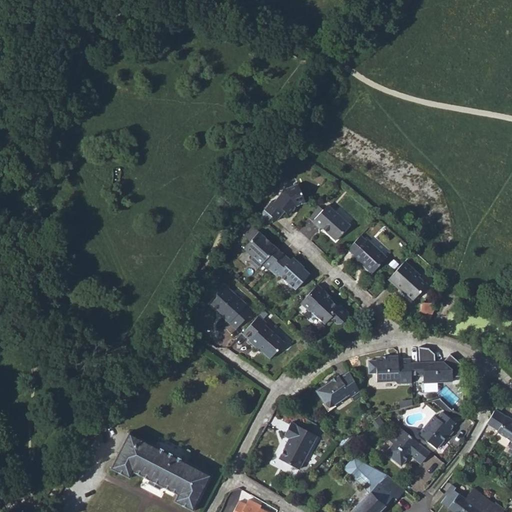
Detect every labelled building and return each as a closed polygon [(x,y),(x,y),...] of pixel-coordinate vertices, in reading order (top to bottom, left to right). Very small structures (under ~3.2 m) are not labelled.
[(271,195),(263,205),(271,213),(276,218),(284,210),(289,213),(298,204),(303,202),(297,182),(282,187),(274,198),(271,195)] [(326,204),(321,199),(316,205),(321,209),(326,204)] [(312,218),(310,220),(317,226),(319,225),(334,238),(347,223),(326,204),(321,209),(316,205),(308,214),(312,218)] [(263,205),(258,210),(266,218),(271,213),(263,205)] [(257,229),(250,223),(242,233),(248,238),(257,229)] [(252,254),(267,268),(268,267),(283,251),(257,228),(257,229),(248,238),(241,246),(251,255),(252,254)] [(364,240),(359,236),(347,248),(351,252),(350,254),(370,271),(384,256),(365,239),(364,240)] [(288,257),(283,251),(268,267),(274,273),(275,272),(293,288),(307,274),(295,263),(297,261),(290,255),(288,257)] [(426,282),(402,260),(386,279),(398,289),(400,286),(405,290),(412,296),(426,282)] [(326,290),(317,282),(298,303),(308,311),(309,309),(323,320),(328,314),(334,320),(339,320),(346,313),(346,309),(340,304),(336,303),(324,292),(326,290)] [(215,296),(211,301),(223,313),(221,314),(234,326),(250,309),(221,283),(213,293),(215,296)] [(394,292),(398,297),(405,290),(400,286),(398,289),(394,292)] [(417,313),(426,317),(430,308),(422,304),(417,313)] [(264,322),(256,316),(241,334),(248,340),(248,341),(254,347),(255,345),(261,350),(260,351),(269,359),(283,341),(262,324),(264,322)] [(436,356),(431,350),(423,348),(421,348),(421,363),(411,363),(412,379),(425,378),(426,384),(453,382),(453,376),(462,376),(461,358),(450,355),(444,363),(436,362),(436,356)] [(398,385),(412,384),(412,379),(411,363),(411,359),(398,359),(398,356),(388,357),(388,359),(377,360),(377,361),(370,361),(371,373),(377,374),(378,381),(398,381),(398,385)] [(351,398),(360,393),(350,374),(340,380),(339,378),(329,384),(327,383),(324,385),(324,387),(317,392),(323,403),(333,402),(336,405),(350,396),(351,398)] [(351,398),(353,401),(362,397),(360,393),(351,398)] [(407,407),(407,398),(399,399),(400,408),(407,407)] [(511,447),(511,417),(510,417),(498,409),(489,424),(501,431),(500,433),(511,440),(511,446),(511,447)] [(435,415),(421,433),(435,446),(443,436),(446,438),(451,431),(450,429),(455,422),(442,411),(437,417),(435,415)] [(291,439),(281,456),(301,467),(319,435),(293,421),(285,435),(291,439)] [(420,463),(429,452),(400,427),(389,440),(391,442),(383,452),(399,465),(409,454),(420,463)] [(134,434),(114,470),(132,480),(135,474),(151,482),(150,485),(161,491),(163,488),(177,495),(173,502),(192,511),(211,475),(134,434)] [(385,473),(360,460),(356,457),(346,468),(372,491),(352,511),(379,511),(397,493),(399,495),(404,489),(389,475),(385,473)] [(451,502),(447,509),(451,511),(505,511),(509,507),(500,502),(499,504),(477,491),(472,499),(456,490),(449,500),(451,502)] [(265,511),(256,507),(258,504),(250,500),(248,505),(240,502),(234,511),(265,511)]
